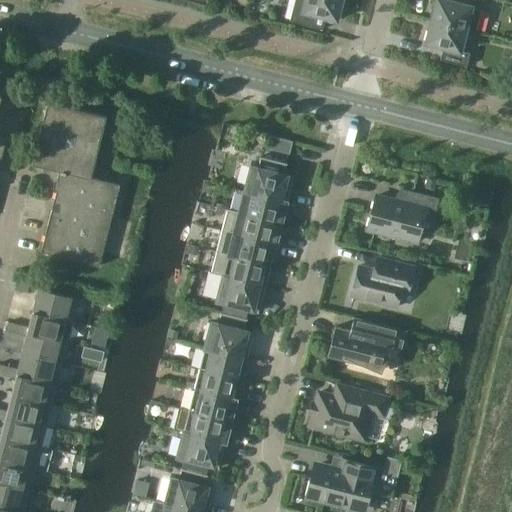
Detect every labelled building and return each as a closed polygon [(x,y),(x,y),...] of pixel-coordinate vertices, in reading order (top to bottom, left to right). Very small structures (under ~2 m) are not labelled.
[(337,20),(341,0),(294,0),(290,21),(322,29),(326,17),(337,20)] [(475,31),(483,0),(455,0),(455,1),(450,0),(436,0),(431,20),(466,28),(466,29),(475,31)] [(461,50),(466,29),(466,28),(431,20),(426,42),(443,47),(440,59),(467,66),(470,52),(461,50)] [(0,230),(106,258),(140,125),(18,93),(0,88),(0,230)] [(278,138),(275,150),(288,154),(291,142),(278,138)] [(251,166),(245,191),(287,202),(293,176),(283,174),(286,163),(261,156),(258,168),(251,166)] [(427,179),(425,187),(435,190),(437,182),(427,179)] [(476,190),(474,199),(478,204),(486,207),(490,193),(476,190)] [(281,223),(287,202),(245,191),(240,212),(281,223)] [(417,242),(425,209),(434,211),(438,197),(411,191),(408,203),(377,195),(368,229),(417,242)] [(276,244),(281,223),(240,212),(228,209),(223,230),(276,244)] [(271,265),(276,244),(223,230),(217,251),(271,265)] [(190,245),(188,253),(196,255),(198,246),(190,245)] [(266,286),(271,265),(217,251),(212,272),(224,275),(266,286)] [(410,283),(415,266),(377,256),(374,269),(359,265),(351,295),(397,307),(403,282),(410,283)] [(259,311),(266,286),(224,275),(217,300),(224,302),(222,313),(246,319),(249,308),(259,311)] [(30,282),(19,280),(16,289),(27,292),(30,282)] [(39,289),(34,310),(72,320),(77,298),(39,289)] [(72,320),(34,310),(29,327),(19,324),(17,334),(27,336),(28,332),(67,341),(72,320)] [(243,330),(246,319),(222,313),(219,323),(212,322),(205,347),(247,358),(254,332),(243,330)] [(403,347),(407,332),(408,330),(354,316),(353,318),(362,320),(359,332),(336,326),(328,356),(367,366),(382,372),(390,354),(384,351),(387,343),(403,347)] [(17,334),(19,324),(8,321),(6,331),(17,334)] [(96,326),(92,342),(104,346),(108,330),(96,326)] [(170,329),(168,338),(177,340),(179,331),(170,329)] [(61,362),(67,341),(28,332),(27,336),(23,352),(61,362)] [(84,345),(82,355),(101,360),(104,350),(84,345)] [(242,379),(247,358),(205,347),(200,368),(242,379)] [(61,362),(23,352),(19,369),(18,373),(56,383),(61,362)] [(0,374),(6,376),(8,366),(0,363),(0,374)] [(51,404),(56,383),(18,373),(19,369),(8,366),(6,376),(16,378),(12,394),(51,404)] [(237,400),(242,379),(200,368),(195,389),(237,400)] [(334,396),(319,392),(316,402),(312,401),(312,403),(316,404),(313,412),(310,411),(309,414),(313,415),(310,425),(334,431),(334,433),(335,434),(337,435),(339,436),(341,436),(343,435),(344,433),(364,439),(372,411),(384,414),(388,396),(326,380),(326,381),(337,384),(334,396)] [(231,421),(237,400),(195,389),(189,410),(231,421)] [(45,425),(51,404),(12,394),(8,410),(0,408),(0,418),(6,420),(7,415),(45,425)] [(231,421),(189,410),(180,407),(174,428),(184,431),(226,441),(231,421)] [(7,415),(6,420),(1,436),(40,446),(45,425),(7,415)] [(220,467),(226,441),(184,431),(178,456),(185,458),(182,469),(207,475),(209,464),(220,467)] [(40,446),(1,436),(0,442),(0,458),(35,467),(40,446)] [(388,456),(385,466),(399,470),(402,460),(388,456)] [(0,480),(29,488),(35,467),(0,458),(0,480)] [(317,464),(314,475),(313,476),(311,476),(310,477),(310,478),(309,479),(305,494),(344,504),(345,500),(356,503),(360,503),(364,501),(366,497),(374,467),(341,458),(338,470),(317,464)] [(396,484),(399,470),(385,466),(381,480),(396,484)] [(204,485),(207,475),(182,469),(180,479),(172,477),(166,503),(201,511),(208,511),(214,488),(204,485)] [(29,488),(0,480),(0,503),(24,509),(29,488)] [(0,503),(0,511),(23,511),(24,509),(0,503)] [(201,511),(166,503),(163,511),(201,511)]
